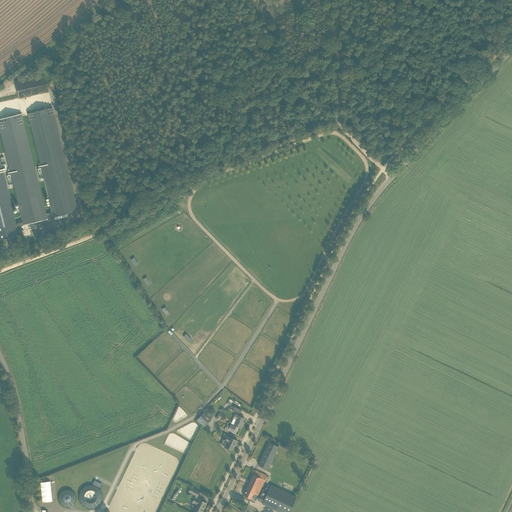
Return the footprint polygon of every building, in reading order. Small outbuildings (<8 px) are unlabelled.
[(15,81),(19,100),(49,94),(45,75),(15,81)] [(0,164),(0,238),(22,233),(20,226),(23,225),(41,221),(42,223),(47,222),(47,221),(68,216),(67,212),(77,210),(52,108),(28,113),(53,212),(46,214),(21,114),(0,119),(0,131),(22,220),(15,222),(0,164)] [(186,333),(183,336),(189,342),(192,339),(186,333)] [(197,420),(204,427),(212,419),(204,412),(197,420)] [(236,420),(235,423),(242,427),(243,425),(242,424),(244,418),(238,416),(235,414),(233,418),(236,420)] [(242,427),(235,423),(233,426),(230,425),(230,426),(228,425),(226,429),(228,429),(228,430),(235,433),(238,427),(241,429),(242,427)] [(223,440),(227,442),(225,447),(232,450),(235,444),(235,445),(237,440),(230,437),(225,435),(223,440)] [(258,465),(267,469),(278,447),(269,442),(258,465)] [(243,496),(250,499),(253,493),(257,495),(267,476),(255,470),(243,496)] [(263,490),(260,495),(263,496),(265,497),(262,503),(278,511),(279,511),(287,511),(295,498),(270,486),(267,492),(266,491),(263,490)] [(189,492),(197,496),(199,492),(191,488),(190,489),(189,492)] [(154,511),(159,504),(146,496),(138,510),(137,510),(135,511),(154,511)] [(193,509),(197,511),(198,511),(201,511),(206,503),(198,499),(194,498),(192,503),(195,504),(193,509)]
